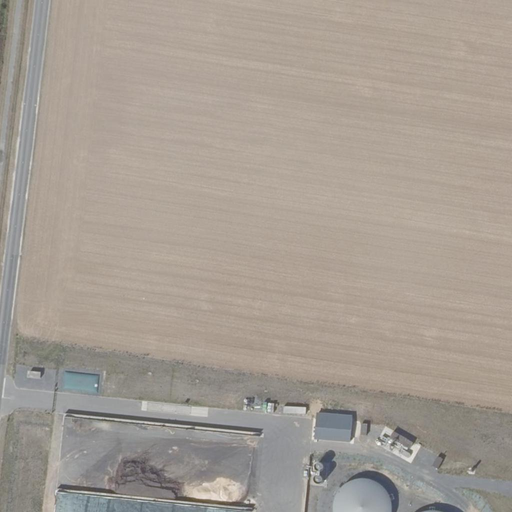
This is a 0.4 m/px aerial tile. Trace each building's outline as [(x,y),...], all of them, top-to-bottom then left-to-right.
[(64,372),(64,392),(101,393),(101,373),(64,372)] [(301,407),(301,414),(323,415),(323,408),(301,407)] [(195,451),(199,442),(172,429),(160,431),(161,437),(156,435),(146,437),(143,439),(147,445),(150,444),(147,450),(152,452),(165,449),(166,454),(171,450),(169,454),(145,459),(139,464),(141,467),(145,463),(146,471),(137,473),(147,478),(152,484),(165,482),(170,488),(177,475),(175,475),(173,465),(190,462),(188,453),(195,451)] [(409,450),(413,441),(394,432),(390,441),(409,450)] [(436,456),(433,467),(439,469),(442,457),(436,456)] [(310,461),(309,484),(327,485),(328,462),(310,461)] [(368,474),(364,465),(347,473),(344,466),(336,470),(343,486),(368,474)] [(361,478),(337,488),(333,511),(390,511),(391,505),(382,482),(361,478)]
